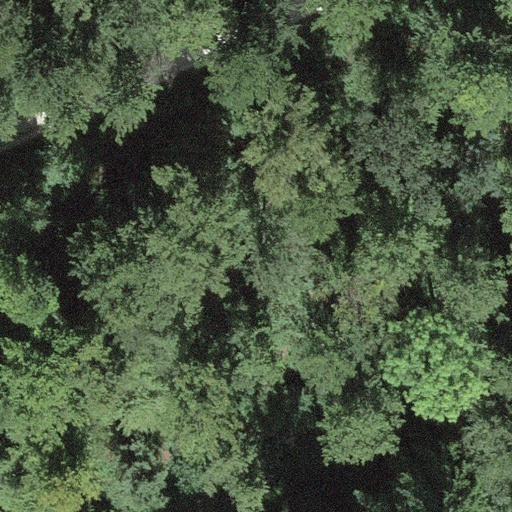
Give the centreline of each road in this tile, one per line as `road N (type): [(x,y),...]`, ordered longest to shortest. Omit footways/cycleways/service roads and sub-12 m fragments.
road 1 (track): [(0,140),(311,0)]
road 2 (track): [(238,511),(511,350)]
